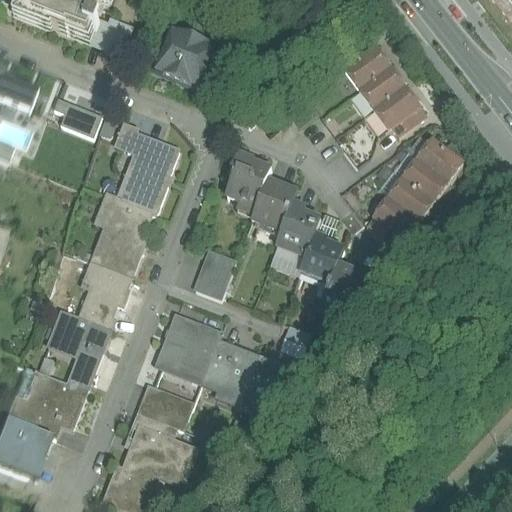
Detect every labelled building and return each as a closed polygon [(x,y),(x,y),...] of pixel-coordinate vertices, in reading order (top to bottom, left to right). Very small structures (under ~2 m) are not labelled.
[(26,0),(20,18),(53,31),(52,33),(71,40),(73,34),(103,46),(110,28),(96,22),(102,6),(108,8),(110,0),(26,0)] [(216,52),(173,35),(155,78),(200,96),(207,80),(217,53),(216,52)] [(238,55),(218,47),(216,52),(217,53),(207,80),(225,87),(226,85),(238,55)] [(378,53),(346,77),(360,96),(392,72),(378,53)] [(392,72),(360,96),(374,115),(406,92),(392,72)] [(4,78),(0,76),(0,106),(29,118),(32,110),(34,110),(36,105),(34,104),(37,96),(2,83),(4,78)] [(236,89),(226,85),(225,87),(221,99),(230,103),(236,89)] [(406,92),(374,115),(388,135),(421,111),(406,92)] [(318,120),(306,104),(292,125),(299,134),(318,120)] [(136,136),(125,132),(117,153),(128,158),(135,140),(136,136)] [(179,156),(135,140),(128,158),(138,162),(121,206),(121,207),(152,219),(152,220),(156,221),(168,191),(166,190),(179,156)] [(444,155),(431,145),(417,165),(449,188),(463,169),(444,155)] [(467,164),(452,145),(444,155),(463,169),(467,164)] [(15,156),(0,150),(0,164),(7,167),(11,168),(15,156)] [(255,165),(240,159),(233,176),(237,177),(227,201),(256,213),(254,220),(255,220),(267,187),(268,187),(272,176),(254,169),(255,165)] [(449,188),(417,165),(403,184),(435,208),(449,188)] [(403,184),(389,203),(421,227),(435,208),(403,184)] [(268,187),(267,187),(255,220),(252,226),(253,226),(248,241),(254,226),(282,237),(276,252),(277,252),(293,210),(298,198),(268,187)] [(152,219),(121,207),(121,206),(108,201),(102,217),(114,222),(95,270),(132,284),(146,246),(143,245),(152,220),(152,219)] [(421,227),(389,203),(374,223),(393,237),(406,246),(421,227)] [(307,215),(293,210),(277,252),(277,254),(284,257),(285,256),(307,264),(316,240),(321,227),(305,220),(307,215)] [(393,237),(374,223),(367,232),(382,252),(393,237)] [(0,265),(0,266),(9,241),(0,238),(0,265)] [(328,245),(316,240),(307,264),(301,279),(331,291),(339,272),(345,255),(326,248),(328,245)] [(236,268),(210,258),(208,263),(204,273),(231,283),(236,268)] [(95,270),(94,269),(88,286),(95,288),(84,316),(89,317),(85,326),(112,336),(112,335),(108,334),(123,295),(127,297),(132,284),(95,270)] [(368,283),(339,272),(331,291),(321,316),(351,328),(368,283)] [(231,283),(204,273),(200,285),(226,295),(231,283)] [(226,295),(200,285),(196,296),(222,306),(226,295)] [(85,326),(63,317),(57,334),(61,336),(55,352),(85,364),(78,381),(79,381),(74,392),(88,397),(104,357),(100,355),(108,335),(111,337),(112,336),(85,326)] [(222,340),(177,323),(160,367),(188,379),(190,375),(206,381),(219,347),(222,340)] [(312,338),(291,330),(285,342),(308,351),(312,338)] [(260,363),(219,347),(206,381),(203,389),(220,396),(220,395),(233,400),(230,408),(240,412),(239,414),(240,414),(260,363)] [(297,378),(260,363),(240,414),(241,414),(242,413),(268,423),(268,424),(270,425),(269,427),(271,427),(272,424),(273,424),(277,414),(281,415),(284,405),(286,406),(297,378)] [(74,392),(28,374),(14,408),(15,408),(10,421),(28,429),(30,424),(55,433),(56,432),(58,427),(74,433),(88,397),(74,392)] [(177,407),(149,396),(144,408),(173,420),(177,407)] [(144,408),(142,408),(138,419),(139,420),(140,419),(177,434),(184,437),(188,426),(173,420),(144,408)] [(177,434),(140,419),(139,420),(135,432),(140,434),(141,433),(172,445),(177,434)] [(55,433),(30,424),(28,429),(10,421),(8,427),(52,444),(56,445),(61,433),(56,432),(55,433)] [(52,444),(8,427),(0,446),(0,472),(28,483),(38,458),(46,461),(52,444)] [(140,434),(124,475),(119,473),(105,509),(113,511),(127,511),(129,508),(138,511),(142,511),(156,477),(160,479),(162,475),(186,485),(198,455),(172,445),(141,433),(140,434)]
